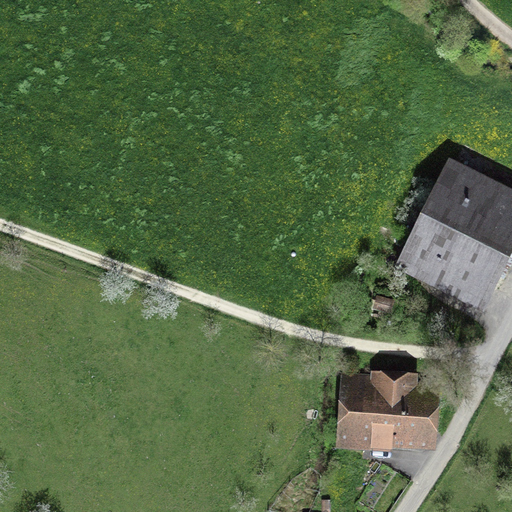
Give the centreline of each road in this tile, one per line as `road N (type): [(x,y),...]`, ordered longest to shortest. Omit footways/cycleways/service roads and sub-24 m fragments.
road 1 (track): [(491,356),(394,349),(282,327),(0,225)]
road 2 (residential): [(511,318),(404,511)]
